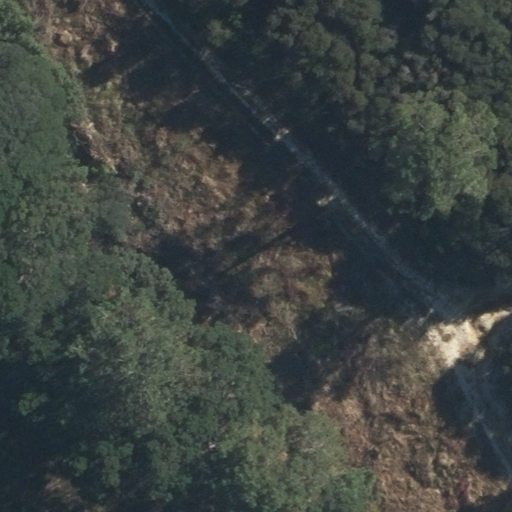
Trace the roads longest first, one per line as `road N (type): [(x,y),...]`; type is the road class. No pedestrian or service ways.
road 1 (track): [(89,0),(469,372)]
road 2 (track): [(511,306),(485,318),(469,372),(511,442)]
